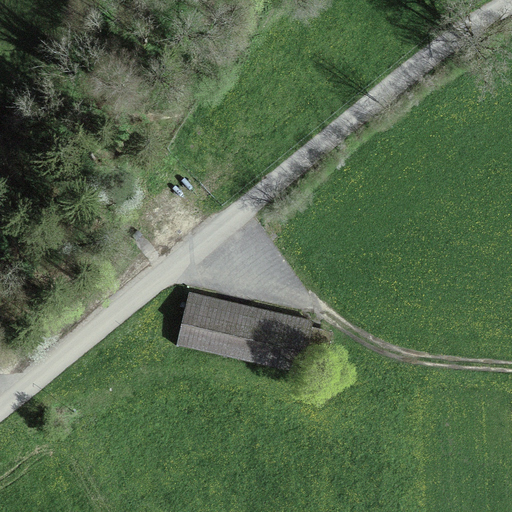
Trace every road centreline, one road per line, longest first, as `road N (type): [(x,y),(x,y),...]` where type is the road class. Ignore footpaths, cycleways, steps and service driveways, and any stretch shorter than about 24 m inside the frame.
road 1 (residential): [(0,414),(378,98),(511,3)]
road 2 (track): [(213,236),(361,345),(418,363),(511,369)]
